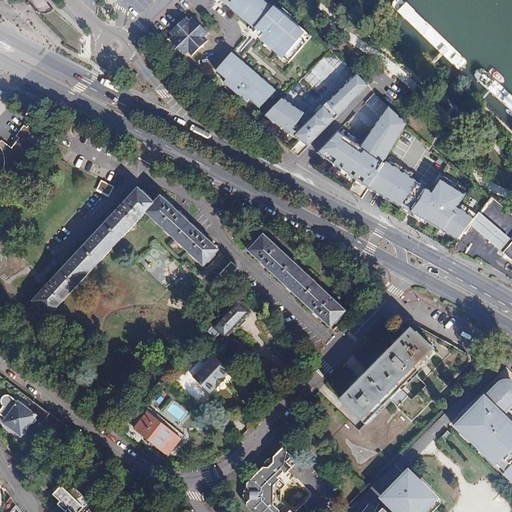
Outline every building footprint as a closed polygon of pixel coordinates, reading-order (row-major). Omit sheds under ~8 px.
[(273,7),(265,0),(226,0),(224,2),(231,8),(233,5),(249,19),(247,21),(256,29),(253,33),(271,48),(271,47),(288,62),(303,46),(297,41),(305,32),(275,6),(273,7)] [(184,56),(206,31),(193,18),(190,21),(186,18),(170,33),(173,37),(169,40),(184,56)] [(192,56),(208,42),(204,37),(209,34),(206,31),(184,56),(185,56),(189,53),(192,56)] [(224,83),(242,65),(230,54),(215,70),(225,80),(223,82),(224,83)] [(273,92),(242,65),(224,83),(245,102),(247,100),(257,108),(273,92)] [(314,117),(285,98),(267,116),(309,146),(369,85),(358,74),(314,117)] [(34,107),(25,101),(21,106),(31,113),(34,107)] [(408,123),(389,107),(363,147),(339,131),(318,153),(460,240),(470,225),(476,218),(458,207),(468,194),(444,180),(435,192),(386,161),(408,123)] [(27,168),(55,131),(33,115),(11,147),(2,140),(0,142),(0,147),(1,149),(3,156),(4,161),(4,165),(3,168),(8,172),(16,161),(27,168)] [(219,250),(159,194),(152,202),(136,186),(43,288),(31,300),(48,315),(145,210),(204,266),(219,250)] [(501,252),(511,239),(480,213),(476,218),(470,225),(501,252)] [(345,312),(265,235),(250,251),(330,328),(345,312)] [(511,259),(511,242),(503,253),(511,259)] [(232,261),(220,275),(229,282),(240,268),(232,261)] [(226,340),(248,317),(246,316),(250,312),(238,300),(213,328),(226,340)] [(399,341),(340,401),(365,425),(389,401),(410,422),(467,363),(468,362),(469,359),(468,356),(466,354),(409,322),(405,321),(404,322),(402,323),(391,334),(399,341)] [(0,344),(7,350),(15,340),(7,333),(0,340),(0,344)] [(218,389),(226,380),(228,382),(235,376),(215,357),(194,379),(211,394),(217,388),(218,389)] [(511,448),(505,442),(507,439),(496,428),(508,416),(505,413),(507,411),(511,410),(511,409),(511,385),(510,385),(507,384),(503,384),(500,387),(498,384),(473,411),(469,407),(455,422),(460,427),(458,430),(467,438),(469,436),(479,446),(477,448),(485,457),(488,454),(498,464),(495,466),(504,475),(506,473),(511,478),(511,448)] [(52,413),(36,401),(30,410),(14,397),(13,397),(12,396),(11,396),(10,396),(9,396),(8,396),(7,397),(6,397),(6,398),(5,398),(5,399),(4,399),(4,400),(4,401),(4,402),(4,403),(4,404),(4,405),(5,405),(5,406),(6,406),(6,407),(1,414),(9,420),(6,423),(17,432),(19,435),(22,435),(24,436),(32,425),(36,424),(38,421),(44,425),(52,413)] [(84,437),(52,413),(44,425),(54,433),(66,442),(67,452),(71,454),(84,437)] [(181,440),(148,414),(135,430),(168,456),(181,440)] [(448,430),(441,437),(445,441),(452,434),(448,430)] [(469,436),(467,438),(477,448),(479,446),(469,436)] [(283,502),(283,491),(289,486),(281,477),(285,473),(287,476),(299,464),(285,449),(275,459),(276,464),(270,469),(265,468),(263,470),(249,485),(247,485),(248,507),(252,511),(293,511),(292,511),(290,511),(281,511),(288,506),(283,502)] [(488,454),(485,457),(495,466),(498,464),(488,454)] [(270,469),(276,464),(275,459),(274,459),(271,460),(267,463),(266,465),(265,468),(270,469)] [(408,474),(387,495),(389,498),(386,501),(388,504),(380,511),(422,511),(432,502),(431,502),(434,499),(408,474)] [(89,503),(74,488),(69,493),(62,486),(61,487),(58,487),(54,490),(55,494),(54,495),(60,502),(58,504),(65,511),(66,511),(69,510),(71,511),(92,511),(86,506),(89,503)] [(500,494),(493,501),(504,511),(511,504),(500,494)] [(0,508),(4,511),(8,511),(15,504),(9,495),(0,507),(0,508)]
